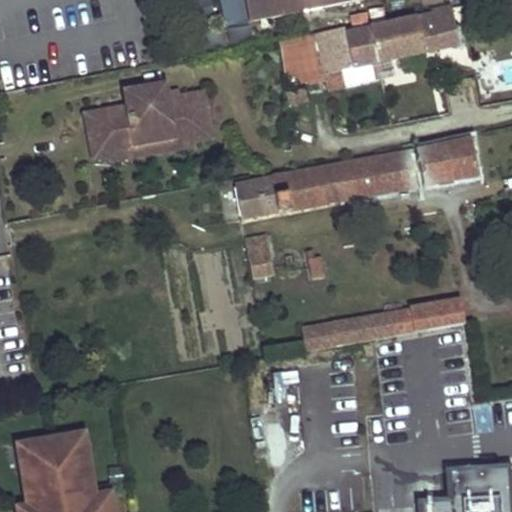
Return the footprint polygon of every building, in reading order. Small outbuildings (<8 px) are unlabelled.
[(241,0),(247,22),(355,0),(241,0)] [(452,6),(368,26),(375,62),(459,44),(452,6)] [(346,30),(353,67),(375,62),(368,26),(346,30)] [(317,33),(326,73),(353,67),(346,30),(344,27),(317,33)] [(211,138),(203,92),(178,96),(180,103),(168,105),(166,91),(164,83),(123,91),(126,106),(110,109),(112,121),(86,126),(92,159),(105,157),(110,161),(126,158),(124,147),(173,138),(175,149),(191,146),(195,141),(211,138)] [(168,105),(180,103),(178,96),(177,89),(166,91),(168,105)] [(86,126),(112,121),(110,109),(84,113),(86,126)] [(126,158),(175,149),(173,138),(124,147),(126,158)] [(346,164),(234,184),(241,220),(477,176),(471,141),(347,165),(346,164)] [(266,235),(244,239),(252,277),(273,274),(266,235)] [(314,251),(307,251),(312,279),(324,277),(321,257),(316,257),(314,251)] [(462,300),(410,309),(415,334),(465,325),(462,300)] [(410,309),(302,328),(306,352),(415,334),(410,309)] [(274,404),(288,402),(285,376),(271,378),(274,404)] [(83,435),(72,437),(74,452),(86,450),(83,435)] [(72,437),(30,444),(32,459),(21,461),(24,476),(22,477),(27,506),(29,506),(30,511),(104,511),(103,506),(96,507),(86,450),(74,452),(72,437)] [(30,444),(19,446),(21,461),(32,459),(30,444)] [(511,511),(509,467),(447,471),(449,501),(420,503),(420,511),(511,511)]
